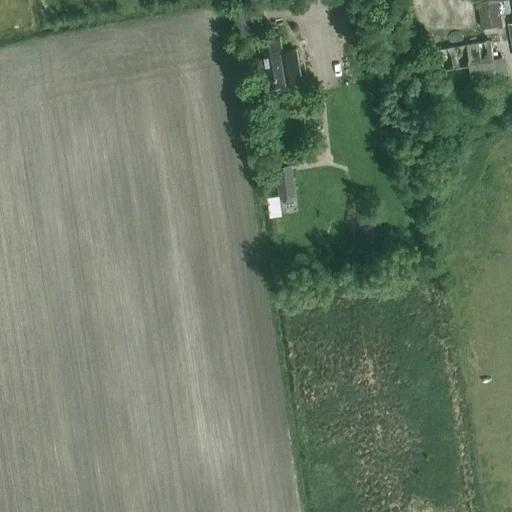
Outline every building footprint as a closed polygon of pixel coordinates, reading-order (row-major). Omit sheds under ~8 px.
[(265,0),(251,0),(238,2),(242,30),(269,26),(265,0)] [(511,0),(478,0),(482,23),(500,21),(496,0),(500,0),(501,5),(511,2),(511,0)] [(347,4),(354,44),(368,42),(360,2),(347,4)] [(297,49),(288,50),(284,51),(282,34),(261,38),(264,54),(260,55),(265,92),(294,87),(293,81),(301,80),(297,49)] [(490,40),(421,52),(425,71),(469,64),(473,91),(498,87),(493,58),(502,56),(500,45),(491,46),(490,40)] [(283,194),(300,194),(298,162),(281,163),(283,194)]
